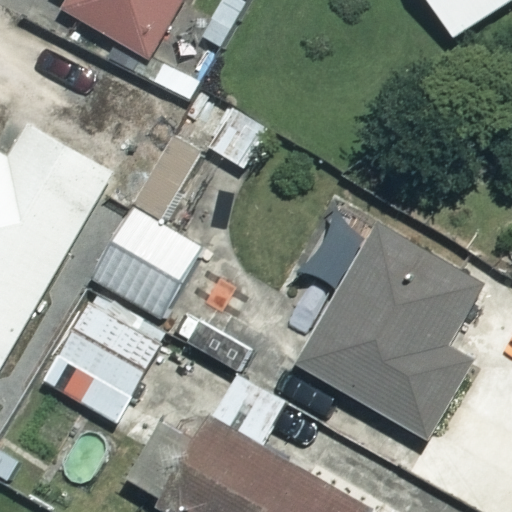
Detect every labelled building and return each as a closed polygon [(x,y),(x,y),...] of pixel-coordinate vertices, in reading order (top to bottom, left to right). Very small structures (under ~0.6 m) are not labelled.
[(84,0),(74,18),(164,67),(199,0),(84,0)] [(511,12),(511,0),(437,0),(464,43),(511,12)] [(278,134),(241,115),(219,157),(255,176),(278,134)] [(19,167),(0,155),(0,384),(3,387),(122,181),(39,133),(19,167)] [(197,207),(161,186),(104,284),(172,324),(212,255),(180,236),(197,207)] [(498,296),(359,215),(320,281),(353,300),(310,373),(438,448),(483,370),(462,357),(498,296)] [(178,341),(104,300),(54,389),(128,430),(178,341)] [(297,410),(246,382),(207,452),(172,433),(139,492),(175,511),(374,511),(272,455),(297,410)]
